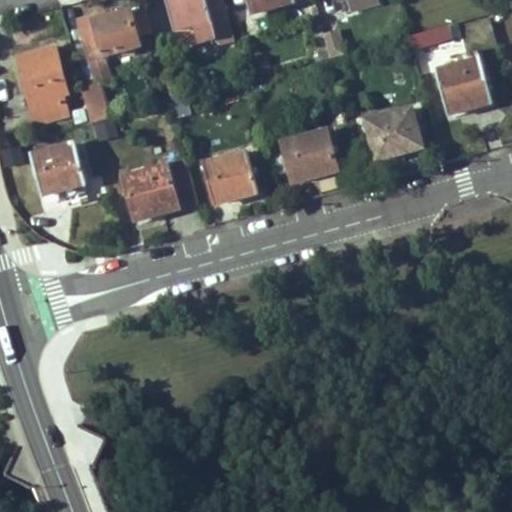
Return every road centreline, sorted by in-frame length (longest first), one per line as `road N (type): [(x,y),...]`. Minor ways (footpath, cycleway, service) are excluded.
road 1 (residential): [(511,172),(5,305)]
road 2 (tertiary): [(76,511),(5,305)]
